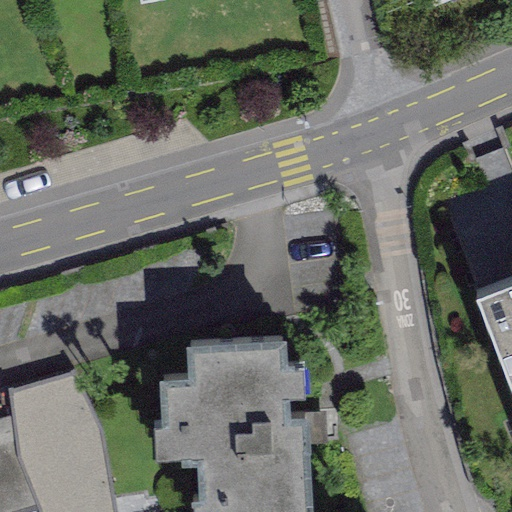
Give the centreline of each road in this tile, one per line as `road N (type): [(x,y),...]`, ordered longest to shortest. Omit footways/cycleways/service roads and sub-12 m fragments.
road 1 (residential): [(372,134),(0,244)]
road 2 (residential): [(372,134),(419,433),(444,511)]
road 3 (residential): [(511,77),(372,134)]
road 4 (residential): [(372,134),(343,0)]
